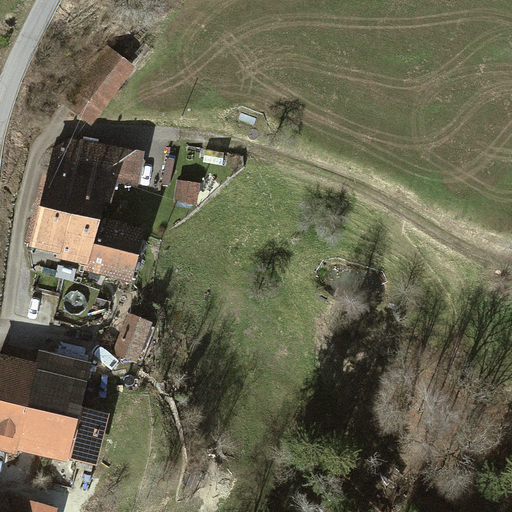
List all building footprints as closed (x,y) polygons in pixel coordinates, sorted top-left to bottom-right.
[(90,124),(131,68),(104,49),(63,105),(90,124)] [(68,138),(50,150),(27,248),(86,261),(83,273),(130,284),(142,232),(96,222),(100,204),(110,206),(115,184),(132,188),(140,155),(68,138)] [(201,197),(201,178),(179,177),(178,197),(201,197)] [(149,325),(124,315),(109,354),(134,364),(149,325)] [(0,355),(0,452),(61,468),(63,460),(86,465),(99,413),(77,408),(88,364),(35,351),(32,364),(0,355)] [(58,511),(15,499),(10,511),(58,511)]
